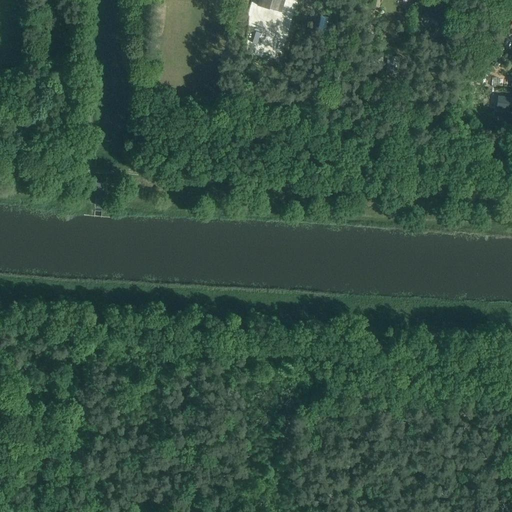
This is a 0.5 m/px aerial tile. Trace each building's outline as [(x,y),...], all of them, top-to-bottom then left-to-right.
[(284,0),(259,0),(258,5),(281,12),(284,0)] [(445,30),(449,22),(453,13),(434,5),(429,16),(440,21),(438,27),(445,30)] [(452,48),(453,33),(444,33),(443,48),(452,48)] [(497,45),(498,38),(488,37),(487,43),(497,45)] [(388,56),(386,72),(397,74),(399,57),(388,56)] [(511,97),(498,96),(497,109),(511,110),(511,97)] [(94,183),(94,195),(100,195),(105,196),(106,184),(100,184),(94,183)]
